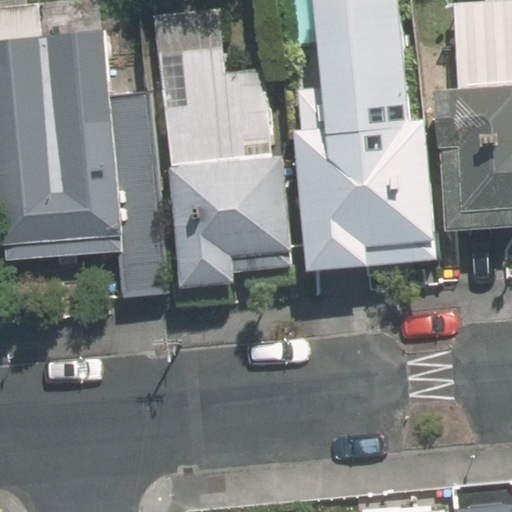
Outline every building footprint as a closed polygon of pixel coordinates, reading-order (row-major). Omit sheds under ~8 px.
[(60,0),(32,0),(3,2),(20,257),(142,249),(127,27),(63,32),(60,0)] [(445,256),(439,116),(417,117),(412,0),(345,0),(349,84),(317,86),(325,261),(445,256)] [(511,0),(455,0),(456,12),(471,12),(475,92),(458,93),(464,225),(511,223),(511,0)] [(203,96),(187,97),(201,282),(260,278),(258,255),(315,251),(307,148),(295,149),(289,70),(245,74),(243,44),(199,47),(203,96)] [(511,511),(511,499),(470,502),(470,511),(511,511)] [(330,510),(329,511),(470,511),(470,502),(330,510)]
